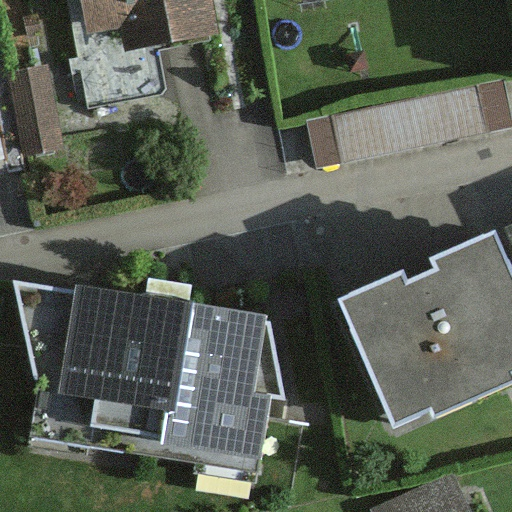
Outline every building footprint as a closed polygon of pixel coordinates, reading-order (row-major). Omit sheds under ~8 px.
[(205,0),(71,0),(92,107),(165,93),(157,50),(213,40),(205,0)] [(59,60),(17,66),(29,154),(71,148),(59,60)] [(488,98),(347,126),(355,167),(496,139),(488,98)] [(511,241),(359,312),(417,436),(511,392),(511,241)] [(297,403),(281,334),(26,290),(62,446),(266,484),(276,399),(297,403)] [(477,511),(467,487),(404,511),(477,511)]
